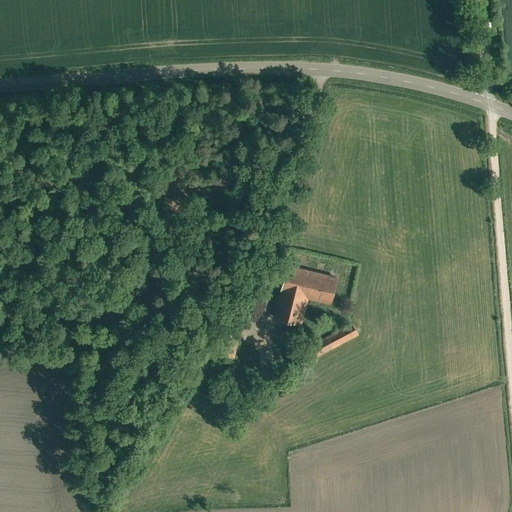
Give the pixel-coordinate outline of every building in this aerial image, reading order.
[(308,270),(287,265),(274,317),(301,323),(307,296),(302,295),(308,270)] [(337,277),(308,270),(302,295),(307,296),(331,302),(337,277)] [(253,289),(240,286),(238,293),(251,296),(253,289)] [(232,361),(244,302),(225,298),(213,357),(232,361)] [(353,323),(308,347),(314,357),(358,333),(353,323)] [(296,325),(280,332),(292,362),(309,356),(296,325)] [(241,392),(229,366),(221,369),(233,396),(241,392)] [(220,381),(205,373),(201,382),(215,390),(220,381)]
